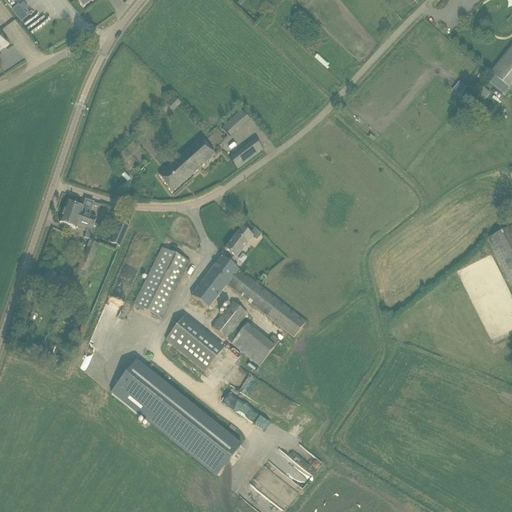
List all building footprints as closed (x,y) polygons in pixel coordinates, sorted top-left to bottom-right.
[(76,0),(82,8),(93,0),(76,0)] [(18,7),(13,11),(18,19),(24,15),(18,7)] [(258,10),(250,18),(254,22),(262,14),(258,10)] [(0,50),(8,45),(0,33),(0,50)] [(510,89),(511,86),(511,47),(490,73),(510,89)] [(174,113),(181,105),(173,97),(166,105),(174,113)] [(249,120),(241,111),(222,127),(230,137),(249,120)] [(171,194),(214,156),(199,139),(175,160),(176,160),(158,176),(171,194)] [(237,170),(244,165),(237,154),(230,159),(237,170)] [(67,204),(63,214),(94,225),(96,219),(81,214),(83,209),(67,204)] [(93,226),(94,225),(63,214),(59,224),(76,230),(77,225),(88,229),(84,238),(90,240),(96,227),(93,226)] [(488,240),(511,288),(511,227),(509,222),(501,225),(504,232),(488,240)] [(111,244),(119,247),(128,227),(119,223),(111,244)] [(232,256),(227,262),(231,265),(253,238),(257,241),(262,235),(254,229),(249,235),(241,229),(224,250),(232,256)] [(81,270),(79,274),(86,276),(87,273),(87,274),(99,245),(90,241),(78,269),(81,270)] [(162,250),(134,305),(161,319),(189,263),(162,250)] [(278,302),(231,265),(227,262),(221,258),(191,297),(207,309),(226,285),(266,317),(294,338),(305,323),(278,302)] [(227,341),(248,315),(232,303),(212,328),(227,341)] [(204,374),(224,349),(185,317),(165,341),(204,374)] [(273,336),(269,341),(248,324),(232,345),(260,367),(280,341),(273,336)] [(137,362),(111,395),(140,418),(142,417),(216,477),(241,446),(137,362)]
